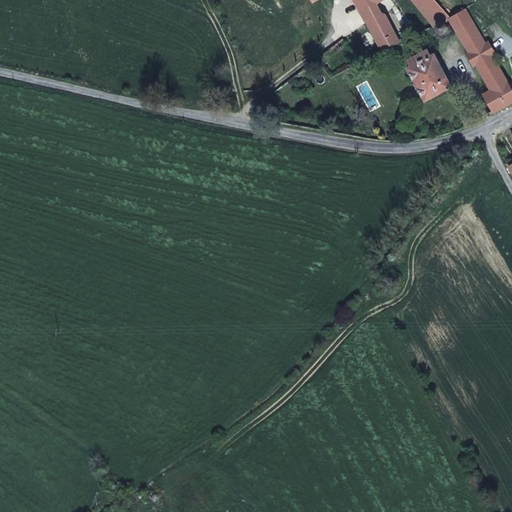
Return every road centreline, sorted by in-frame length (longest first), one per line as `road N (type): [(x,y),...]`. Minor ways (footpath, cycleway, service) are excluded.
road 1 (track): [(478,130),(412,234),(245,413),(80,511)]
road 2 (unclassified): [(478,130),(417,149),(337,143),(0,71)]
